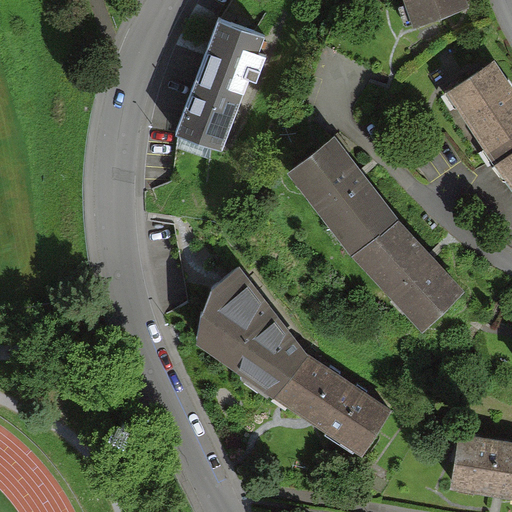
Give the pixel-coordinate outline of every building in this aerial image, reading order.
[(410,0),(421,21),(464,0),(410,0)] [(261,50),(268,33),(221,14),(207,49),(175,128),(223,147),(249,80),(255,82),(267,52),(261,50)] [(511,75),(496,53),(445,89),(511,185),(511,75)] [(375,187),(333,137),(289,173),(416,326),(460,289),(426,249),(375,187)] [(231,357),(268,390),(293,409),(357,456),(392,412),(306,345),(225,269),(183,315),(231,357)] [(511,436),(458,428),(450,482),(499,490),(511,492),(511,436)]
